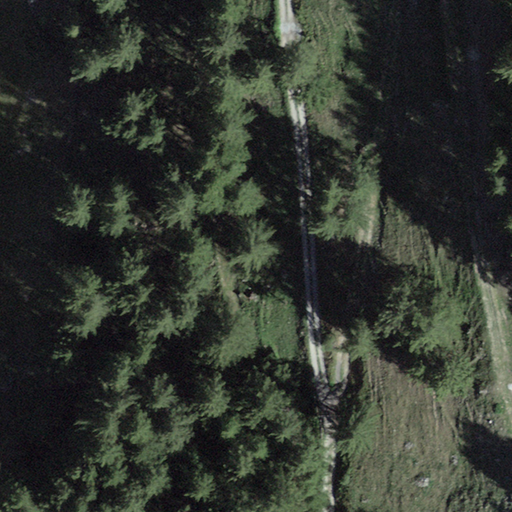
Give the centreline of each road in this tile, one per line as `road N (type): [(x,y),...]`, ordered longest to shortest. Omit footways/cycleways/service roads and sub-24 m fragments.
road 1 (track): [(329,511),(300,132),(281,0)]
road 2 (track): [(322,386),(344,379),(399,0)]
road 3 (track): [(447,0),(511,393)]
